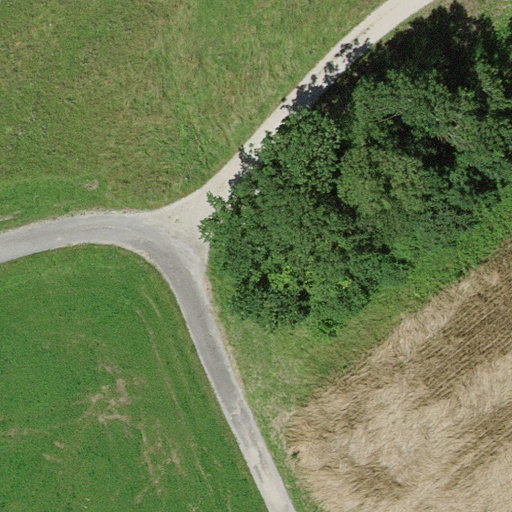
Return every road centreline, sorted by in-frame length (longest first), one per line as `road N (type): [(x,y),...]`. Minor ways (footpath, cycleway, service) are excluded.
road 1 (track): [(0,247),(48,230),(163,229),(286,511)]
road 2 (track): [(163,229),(213,190),(403,0)]
